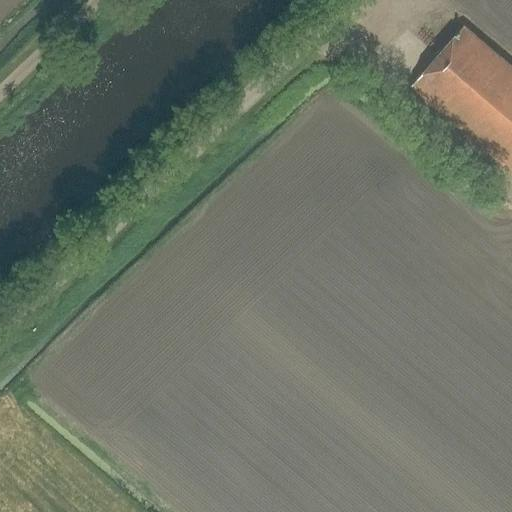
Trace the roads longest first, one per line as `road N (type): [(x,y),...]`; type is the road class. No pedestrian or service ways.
road 1 (unclassified): [(0,331),(347,0)]
road 2 (track): [(106,0),(0,102)]
